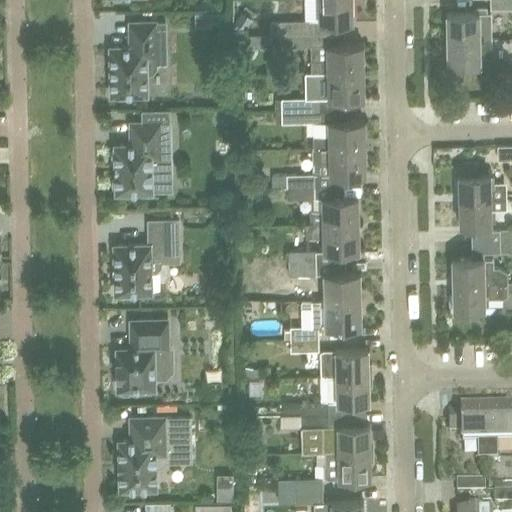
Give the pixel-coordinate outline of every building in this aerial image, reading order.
[(353,21),(352,0),(318,0),(319,22),(353,21)] [(491,12),(487,12),(487,7),(475,6),(475,12),(447,13),(447,39),(479,38),(491,37),(491,12)] [(209,14),(209,22),(219,22),(219,14),(209,14)] [(261,34),(270,34),(310,33),(310,21),(270,20),(270,21),(265,21),(265,25),(261,26),(261,34)] [(156,21),(137,21),(128,22),(128,46),(110,46),(111,95),(114,95),(119,98),(126,98),(130,94),(147,94),(146,73),(151,73),(156,68),(156,63),(166,62),(165,22),(156,22),(156,21)] [(310,33),(270,34),(261,34),(265,34),(265,40),(270,40),(270,46),(310,45),(310,33)] [(491,37),(479,38),(447,39),(447,65),(476,64),(476,69),(492,68),(491,37)] [(327,44),(327,58),(311,59),(311,71),(327,71),(327,70),(363,69),(362,43),(327,44)] [(363,96),(363,69),(327,70),(327,71),(311,71),(310,71),(311,97),(321,97),(328,97),(363,96)] [(281,97),(281,110),(321,109),(321,97),(311,97),(281,97)] [(115,147),(112,150),(112,156),(115,160),(115,176),(113,180),(113,186),(116,189),(116,192),(152,191),(151,171),(157,170),(161,165),(161,160),(171,160),(170,121),(170,109),(142,110),(142,121),(128,121),(129,144),(115,144),(115,147)] [(321,109),(281,110),(275,110),(275,122),(322,121),(321,109)] [(329,147),(329,146),(364,145),(363,119),(329,120),(329,135),(313,135),(313,148),(329,147)] [(364,173),(364,145),(329,146),(329,147),(313,148),(312,148),(312,172),(315,172),(315,174),(330,174),(364,173)] [(457,174),(458,198),(503,197),(503,182),(490,182),(490,173),(478,173),(477,161),(461,161),(461,174),(457,174)] [(272,186),(287,185),(315,185),(315,174),(315,172),(312,172),(287,174),(272,175),(272,186)] [(315,197),(315,185),(287,185),(287,197),(315,197)] [(322,196),(322,209),(309,209),(309,223),(306,223),(358,222),(358,195),(322,196)] [(503,209),(503,197),(458,198),(458,224),(490,224),(490,209),(503,209)] [(149,243),(114,244),(115,293),(119,293),(123,295),(130,295),(134,292),(151,292),(151,271),(156,271),(161,266),(161,261),(179,260),(178,219),(148,219),(149,243)] [(359,249),(358,222),(306,223),(306,236),(323,235),(323,250),(359,249)] [(511,239),(511,227),(500,228),(500,240),(511,239)] [(511,239),(500,240),(500,251),(511,250),(511,239)] [(288,261),(317,261),(316,249),(288,249),(288,261)] [(451,257),(452,283),(507,282),(507,271),(498,267),(494,266),(493,258),(483,258),(483,257),(480,257),(480,249),(472,250),(471,257),(451,257)] [(317,273),(317,261),(288,261),(289,274),(317,273)] [(323,272),(324,299),(360,298),(359,272),(323,272)] [(507,282),(452,283),(452,308),(484,307),(484,305),(488,305),(488,297),(503,297),(508,294),(507,282)] [(311,299),(311,325),(318,325),(318,326),(360,325),(360,298),(324,299),(311,299)] [(169,318),(139,319),(129,319),(129,347),(117,348),(118,360),(117,360),(117,376),(118,376),(118,389),(120,389),(124,393),(129,392),(133,388),(155,388),(155,373),(165,373),(170,368),(169,318)] [(290,326),(290,338),(318,337),(318,326),(318,325),(311,325),(290,326)] [(319,349),(318,337),(290,338),(290,350),(319,349)] [(321,375),(336,375),(336,374),(368,374),(367,348),(336,348),(336,349),(323,349),(323,350),(320,350),(321,375)] [(368,400),(368,374),(336,374),(336,375),(337,401),(368,400)] [(300,413),(329,412),(329,401),(300,402),(300,413)] [(487,408),(488,460),(497,459),(497,441),(511,441),(511,407),(487,408)] [(448,434),(461,434),(462,442),(477,442),(478,460),(488,460),(487,408),(460,409),(461,412),(448,412),(448,434)] [(329,425),(329,412),(300,413),(301,426),(329,425)] [(119,469),(120,488),(124,488),(127,491),(135,491),(139,488),(156,487),(155,466),(160,466),(165,461),(165,456),(191,455),(190,416),(165,416),(165,415),(129,416),(129,439),(119,439),(119,458),(118,458),(119,469)] [(338,450),(369,449),(369,424),(337,424),(338,450)] [(369,449),(338,450),(338,451),(325,451),(325,452),(316,452),(316,464),(324,465),(324,476),(326,476),(326,478),(370,477),(369,449)] [(294,490),(323,489),(323,477),(294,478),(294,490)] [(485,481),(457,481),(457,493),(485,493),(485,481)] [(217,489),(217,498),(233,498),(233,489),(217,489)] [(323,501),(323,489),(294,490),(295,502),(323,501)] [(511,491),(494,492),(495,504),(511,503),(511,491)] [(331,501),(330,511),(363,511),(363,500),(331,501)] [(231,511),(231,503),(195,504),(194,511),(231,511)] [(490,511),(491,503),(469,503),(469,511),(490,511)]
